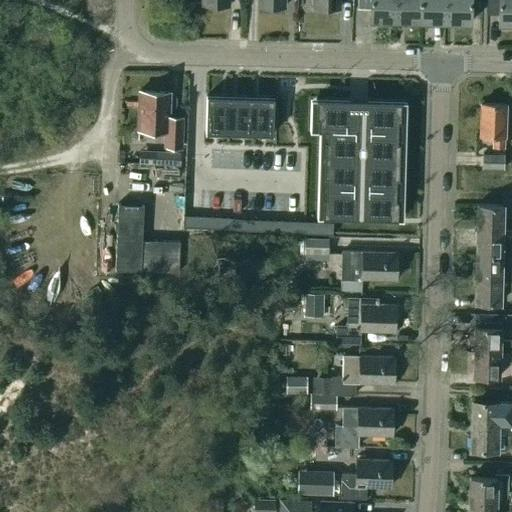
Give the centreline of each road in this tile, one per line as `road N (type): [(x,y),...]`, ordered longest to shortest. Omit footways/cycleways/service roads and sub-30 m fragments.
road 1 (residential): [(425,511),(441,64)]
road 2 (residential): [(441,64),(128,49)]
road 3 (residential): [(128,49),(113,70),(108,200)]
